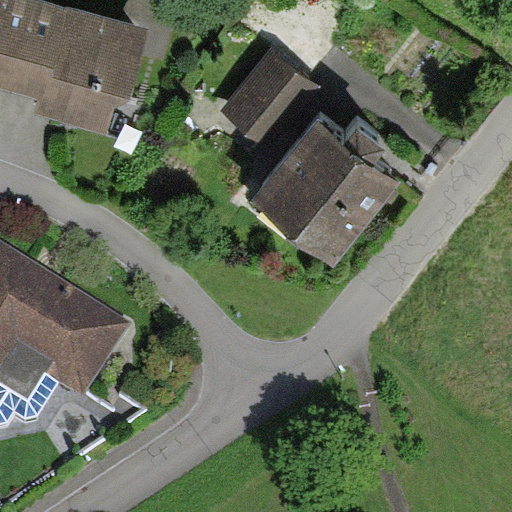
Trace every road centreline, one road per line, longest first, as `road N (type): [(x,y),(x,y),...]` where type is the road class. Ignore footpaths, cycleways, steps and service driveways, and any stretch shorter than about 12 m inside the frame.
road 1 (residential): [(260,383),(425,230),(511,115)]
road 2 (residential): [(0,177),(129,238),(187,281),(260,383)]
road 3 (residential): [(68,511),(260,383)]
